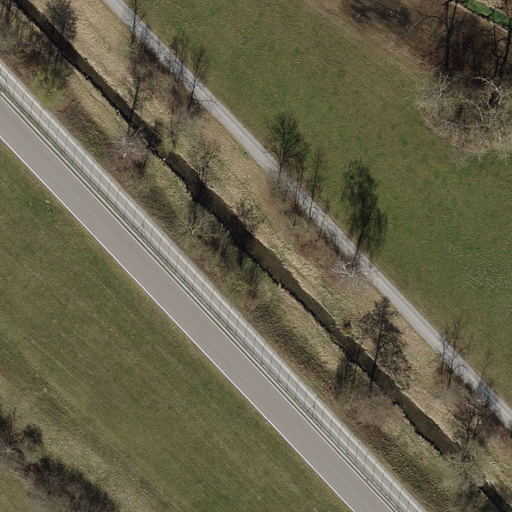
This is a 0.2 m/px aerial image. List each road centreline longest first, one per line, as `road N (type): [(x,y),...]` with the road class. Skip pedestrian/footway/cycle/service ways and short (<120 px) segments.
road 1 (track): [(0,72),(412,511)]
road 2 (track): [(511,418),(112,0)]
